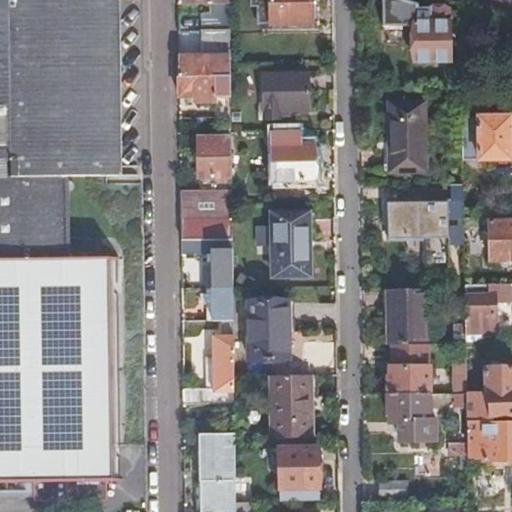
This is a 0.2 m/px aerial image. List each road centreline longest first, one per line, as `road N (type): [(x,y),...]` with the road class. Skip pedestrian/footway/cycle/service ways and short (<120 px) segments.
road 1 (residential): [(158,0),(169,511)]
road 2 (residential): [(345,0),(346,511)]
